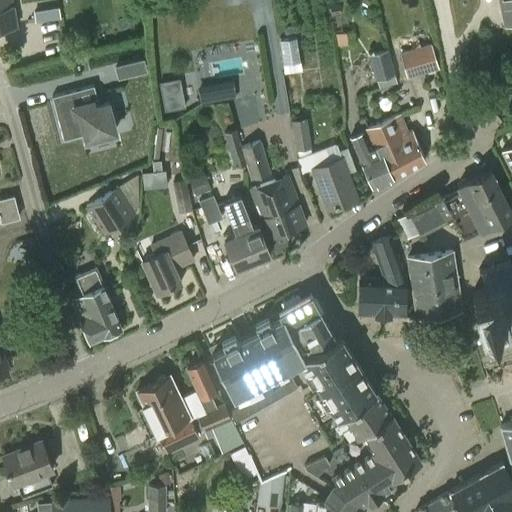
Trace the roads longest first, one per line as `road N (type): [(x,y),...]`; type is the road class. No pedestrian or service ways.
road 1 (residential): [(85,374),(15,98),(0,82)]
road 2 (residential): [(304,262),(85,374)]
road 3 (residential): [(304,262),(472,143)]
road 4 (residential): [(433,405),(304,262)]
road 5 (residential): [(396,511),(455,458),(453,436),(433,405)]
